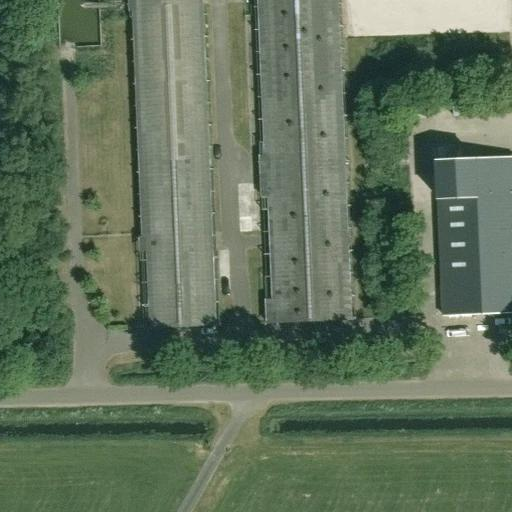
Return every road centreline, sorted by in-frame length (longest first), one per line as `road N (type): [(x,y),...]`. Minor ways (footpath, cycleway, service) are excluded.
road 1 (unknown): [(80,398),(77,345),(209,339),(231,325),(212,0)]
road 2 (unclassified): [(511,390),(0,399)]
road 3 (unknown): [(77,345),(61,0)]
